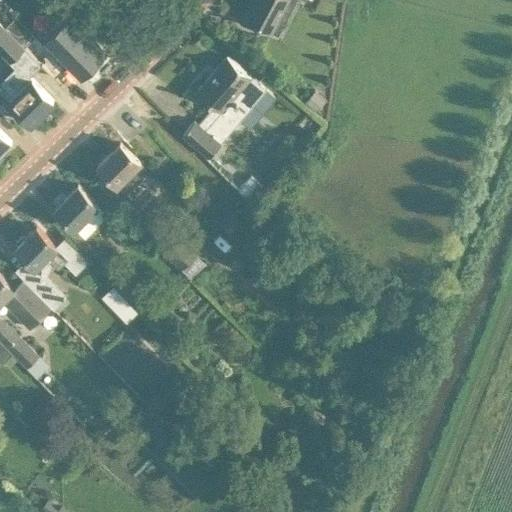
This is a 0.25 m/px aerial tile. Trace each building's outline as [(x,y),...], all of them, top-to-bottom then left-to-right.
[(253,0),(244,18),(262,27),(271,32),(288,0),(295,0),(297,1),(297,0),(253,0)] [(47,15),(57,24),(67,13),(57,4),(47,15)] [(15,15),(4,26),(24,47),(41,64),(52,52),(15,15)] [(61,51),(67,57),(81,72),(103,50),(83,29),(83,30),(70,16),(59,26),(73,40),(61,51)] [(0,45),(13,58),(24,47),(4,26),(3,27),(0,23),(0,45)] [(197,90),(212,103),(214,104),(198,122),(195,119),(182,133),(209,156),(221,142),(239,120),(229,111),(242,96),(252,105),(266,88),(227,55),(197,90)] [(0,87),(0,90),(9,100),(31,122),(53,99),(21,66),(0,87)] [(305,101),(316,111),(327,99),(316,89),(305,101)] [(0,107),(0,157),(2,156),(1,151),(12,140),(0,128),(0,114),(3,111),(0,107)] [(97,164),(111,178),(118,184),(126,193),(149,170),(140,161),(141,161),(120,141),(97,164)] [(251,174),(237,188),(248,198),(262,184),(251,174)] [(55,207),(69,221),(84,236),(107,213),(78,183),(55,207)] [(16,240),(17,244),(15,246),(35,267),(47,256),(59,268),(64,262),(76,274),(89,261),(64,236),(56,245),(37,225),(25,236),(21,235),(16,240)] [(171,226),(155,242),(181,268),(197,252),(171,226)] [(129,268),(113,284),(138,309),(155,293),(129,268)] [(0,300),(2,298),(16,312),(27,301),(41,315),(30,326),(31,327),(51,306),(34,288),(33,288),(23,278),(14,287),(0,273),(0,300)] [(45,276),(34,288),(51,306),(52,306),(53,308),(65,296),(45,276)] [(138,309),(113,284),(101,296),(126,320),(138,309)] [(0,362),(12,351),(0,339),(0,362)] [(126,409),(162,443),(172,431),(136,398),(126,409)] [(70,511),(61,505),(59,508),(47,500),(41,507),(47,511),(70,511)]
